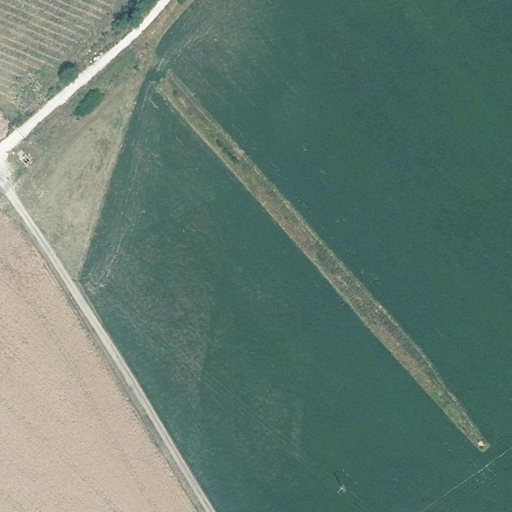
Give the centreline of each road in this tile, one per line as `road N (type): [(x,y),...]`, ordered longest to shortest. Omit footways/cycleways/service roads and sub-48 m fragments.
road 1 (track): [(204,511),(0,183)]
road 2 (track): [(0,153),(167,0)]
